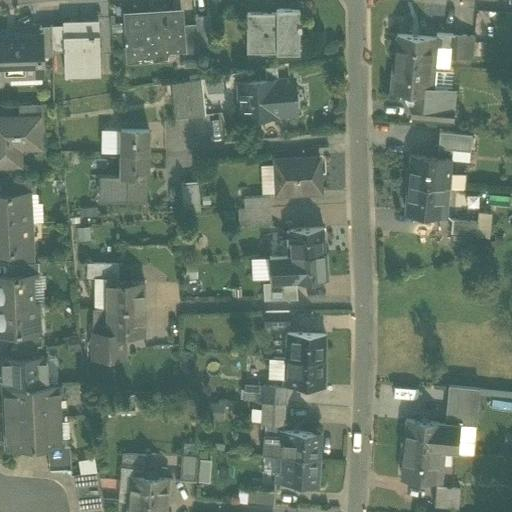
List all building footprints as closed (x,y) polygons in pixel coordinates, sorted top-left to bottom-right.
[(277,53),(277,54),(300,54),(300,36),(300,28),(302,28),(301,22),(300,22),(300,7),(277,7),(277,11),(248,12),(249,53),(250,53),(250,47),(267,47),(267,53),(277,53)] [(128,13),(130,57),(152,56),(152,51),(183,50),(185,49),(183,24),(183,9),(128,13)] [(195,15),(196,23),(198,47),(214,46),(211,13),(195,15)] [(66,51),(67,69),(101,68),(98,20),(65,22),(65,25),(66,51)] [(198,51),(198,47),(196,23),(183,24),(185,49),(185,52),(198,51)] [(65,25),(52,26),(52,51),(66,51),(65,25)] [(42,52),(52,51),(52,26),(41,26),(42,35),(42,52)] [(437,37),(435,65),(449,66),(450,57),(448,57),(450,33),(438,32),(437,37)] [(396,33),(394,61),(435,65),(437,37),(396,33)] [(450,57),(462,58),(464,35),(450,33),(448,57),(450,57)] [(0,36),(0,76),(10,76),(10,70),(43,69),(42,52),(42,35),(0,36)] [(462,58),(472,59),(474,35),(464,35),(462,58)] [(199,66),(198,51),(185,52),(185,49),(183,50),(184,67),(199,66)] [(392,90),(400,91),(414,92),(432,93),(433,88),(435,65),(394,61),(392,90)] [(452,66),(449,66),(435,65),(433,88),(450,89),(452,66)] [(101,75),(101,68),(67,69),(67,76),(101,75)] [(10,70),(10,76),(11,83),(43,82),(43,69),(10,70)] [(201,78),(188,80),(191,116),(204,114),(201,78)] [(293,78),(278,79),(280,116),(296,114),(293,78)] [(239,119),(280,116),(278,79),(236,82),(239,119)] [(175,117),(191,116),(188,80),(172,83),(175,117)] [(414,92),(413,103),(435,105),(434,119),(452,121),(455,89),(450,89),(433,88),(432,93),(414,92)] [(406,104),(413,105),(413,103),(414,92),(400,91),(400,98),(406,104)] [(19,104),(19,116),(40,116),(42,116),(41,103),(19,104)] [(412,117),(434,119),(435,105),(413,103),(413,105),(412,117)] [(0,117),(0,165),(20,165),(20,147),(20,142),(41,142),(40,116),(19,116),(0,117)] [(100,152),(120,152),(121,130),(100,130),(100,152)] [(121,130),(120,152),(148,153),(149,130),(121,130)] [(438,147),(470,150),(471,133),(439,131),(438,147)] [(120,152),(120,176),(146,176),(148,176),(148,153),(120,152)] [(410,154),(407,183),(448,187),(450,172),(451,158),(410,154)] [(276,192),(276,195),(322,192),(320,156),(274,159),(274,163),(276,192)] [(261,193),(276,192),(274,163),(259,164),(261,193)] [(465,173),(450,172),(448,187),(464,188),(465,173)] [(146,201),(146,176),(120,176),(106,176),(106,201),(146,201)] [(25,192),(25,194),(31,193),(31,180),(5,181),(5,193),(25,192)] [(183,183),(186,212),(201,211),(198,181),(183,183)] [(446,215),(448,187),(407,183),(405,212),(446,215)] [(0,193),(0,222),(26,221),(25,194),(25,192),(5,193),(0,193)] [(25,194),(26,221),(42,221),(41,202),(37,203),(37,193),(31,193),(25,194)] [(244,196),(245,209),(271,207),(270,195),(244,196)] [(271,224),(271,207),(245,209),(238,209),(239,225),(271,224)] [(476,234),(476,237),(490,238),(492,212),(477,211),(476,220),(477,220),(476,234)] [(450,232),(476,234),(477,220),(476,220),(451,218),(450,232)] [(28,249),(26,221),(0,222),(0,251),(8,251),(28,250),(28,249)] [(286,231),(287,255),(325,252),(323,227),(290,229),(290,231),(286,231)] [(476,237),(476,234),(450,232),(449,244),(475,246),(476,237)] [(8,263),(12,263),(34,262),(34,249),(28,249),(28,250),(8,251),(8,263)] [(325,252),(287,255),(269,256),(270,277),(271,282),(288,274),(288,281),(297,280),(327,278),(325,252)] [(270,277),(269,256),(251,257),(252,278),(270,277)] [(38,262),(34,262),(12,263),(12,275),(32,274),(32,275),(38,275),(38,262)] [(88,263),(88,277),(94,277),(106,277),(118,277),(118,262),(88,263)] [(0,275),(0,304),(33,303),(32,275),(32,274),(12,275),(0,275)] [(32,275),(33,303),(44,303),(43,287),(45,287),(44,275),(38,275),(32,275)] [(106,307),(106,281),(106,277),(94,277),(94,307),(106,307)] [(288,287),(288,298),(297,298),(297,280),(288,281),(271,282),(262,282),(263,299),(266,299),(266,287),(288,287)] [(106,281),(106,307),(144,307),(144,281),(106,281)] [(266,287),(266,299),(288,298),(288,287),(266,287)] [(34,331),(33,303),(0,304),(0,333),(14,333),(35,332),(34,331)] [(45,330),(44,303),(33,303),(34,331),(40,331),(45,330)] [(106,330),(106,307),(94,307),(94,331),(106,330)] [(106,307),(106,330),(106,332),(122,333),(144,333),(144,307),(106,307)] [(264,312),(264,326),(289,326),(288,311),(264,312)] [(122,356),(122,333),(106,332),(106,330),(94,331),(94,356),(122,356)] [(14,333),(15,345),(37,344),(41,344),(40,331),(34,331),(35,332),(14,333)] [(287,334),(286,358),(324,360),(325,335),(291,333),(291,335),(287,334)] [(37,355),(37,344),(15,345),(11,345),(11,357),(37,355)] [(3,387),(47,385),(46,356),(46,355),(37,355),(11,357),(0,357),(0,373),(2,374),(3,387)] [(57,356),(46,356),(47,385),(58,384),(57,356)] [(285,378),(286,358),(268,357),(267,377),(285,378)] [(323,385),(324,360),(286,358),(285,378),(285,382),(288,382),(288,384),(323,385)] [(3,387),(6,449),(49,447),(63,446),(63,445),(62,428),(58,428),(57,417),(61,417),(61,414),(57,414),(56,403),(61,403),(60,384),(58,384),(47,385),(3,387)] [(261,402),(263,385),(244,384),(243,400),(261,402)] [(263,385),(261,402),(284,404),(285,387),(263,385)] [(446,416),(477,419),(479,388),(448,385),(446,416)] [(224,403),(206,402),(205,419),(224,420),(224,403)] [(283,425),(284,404),(261,402),(260,424),(283,425)] [(459,423),(475,425),(476,425),(477,419),(446,416),(446,422),(447,422),(459,423)] [(403,447),(444,451),(447,422),(446,422),(406,419),(403,447)] [(447,422),(444,451),(457,452),(459,423),(447,422)] [(475,425),(459,423),(457,452),(473,454),(475,425)] [(262,453),(281,455),(282,436),(278,436),(278,430),(277,430),(277,435),(263,434),(262,453)] [(321,433),(278,430),(278,436),(282,436),(281,455),(319,458),(321,433)] [(49,447),(51,471),(73,469),(72,444),(63,445),(63,446),(49,447)] [(442,479),(444,451),(403,447),(401,476),(442,479)] [(132,466),(145,468),(146,454),(124,452),(122,466),(132,466)] [(180,479),(196,480),(197,459),(198,455),(182,454),(180,479)] [(317,483),(319,458),(281,455),(279,473),(275,473),(274,480),(317,483)] [(81,474),(97,471),(94,457),(78,459),(81,474)] [(197,459),(196,480),(209,481),(211,460),(197,459)] [(117,499),(129,500),(131,476),(132,466),(122,466),(120,465),(117,499)] [(74,475),(80,509),(103,505),(97,471),(81,474),(74,475)] [(131,476),(129,500),(166,503),(168,478),(131,476)] [(434,505),(458,507),(460,488),(435,486),(434,505)] [(248,503),(273,505),(275,490),(249,488),(248,503)] [(165,511),(166,503),(129,500),(128,511),(165,511)]
